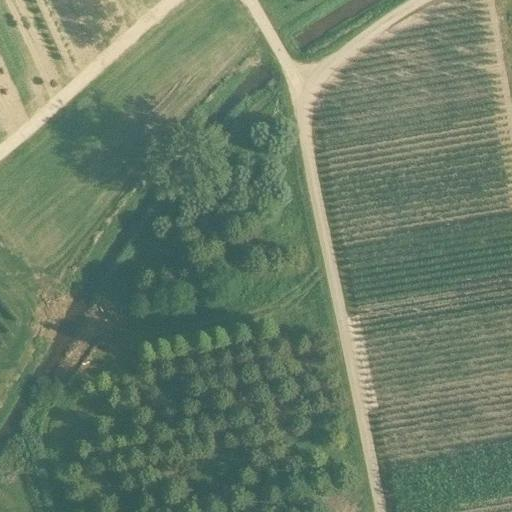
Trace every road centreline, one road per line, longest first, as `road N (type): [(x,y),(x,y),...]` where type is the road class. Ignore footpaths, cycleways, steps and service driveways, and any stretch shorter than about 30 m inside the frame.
road 1 (unclassified): [(383,511),(303,88),(314,70),(420,0)]
road 2 (track): [(0,154),(174,0)]
